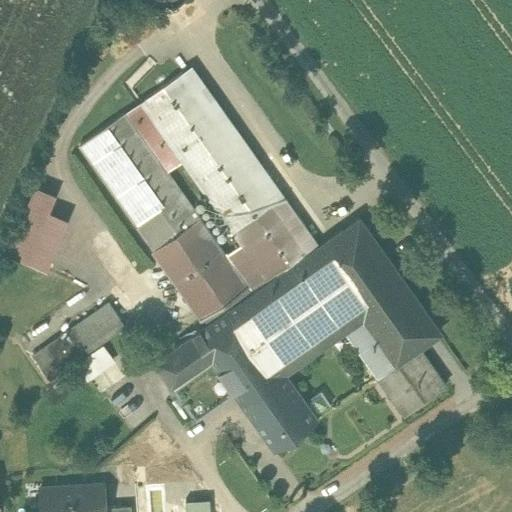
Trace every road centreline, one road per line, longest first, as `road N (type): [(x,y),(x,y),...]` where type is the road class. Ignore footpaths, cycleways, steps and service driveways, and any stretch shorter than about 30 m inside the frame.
road 1 (unclassified): [(260,0),(511,335)]
road 2 (unclassified): [(306,511),(511,364)]
